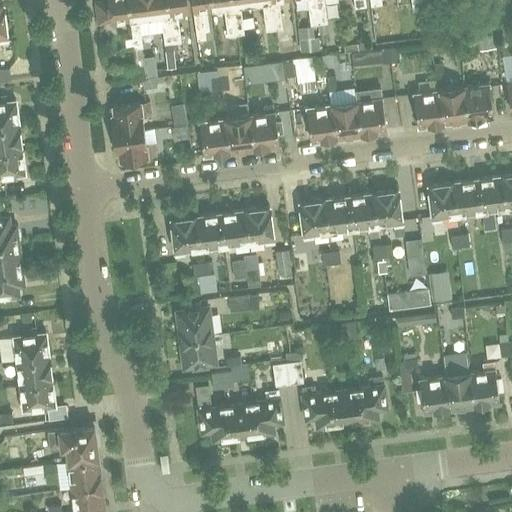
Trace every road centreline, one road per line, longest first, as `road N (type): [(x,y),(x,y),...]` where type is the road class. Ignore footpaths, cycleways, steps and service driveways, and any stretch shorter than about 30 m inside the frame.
road 1 (residential): [(83,188),(511,131)]
road 2 (residential): [(166,500),(143,481),(128,386),(103,332),(83,188)]
road 3 (residential): [(401,472),(166,500)]
road 4 (residential): [(83,188),(59,0)]
